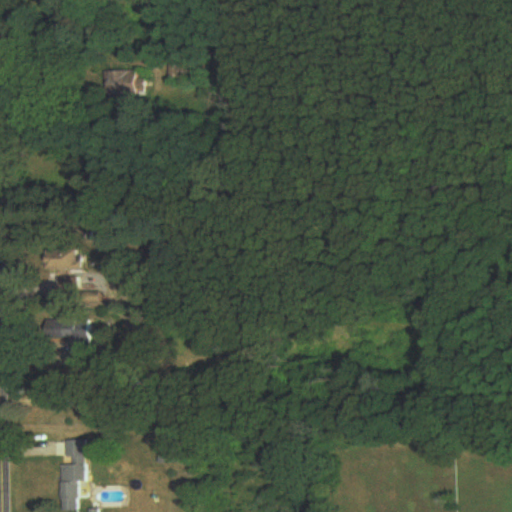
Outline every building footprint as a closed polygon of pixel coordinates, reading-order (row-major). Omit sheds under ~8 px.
[(182,80),(182,67),(172,67),(172,80),(182,80)] [(142,99),(142,73),(109,73),(109,99),(142,99)] [(80,271),(81,251),(49,251),(49,271),(80,271)] [(92,322),(48,322),(48,342),(74,342),(74,353),(92,353),(92,322)] [(88,483),(88,442),(69,442),(70,467),(63,467),(63,511),(81,511),(80,483),(88,483)] [(192,447),(161,447),(161,466),(192,466),(192,447)]
